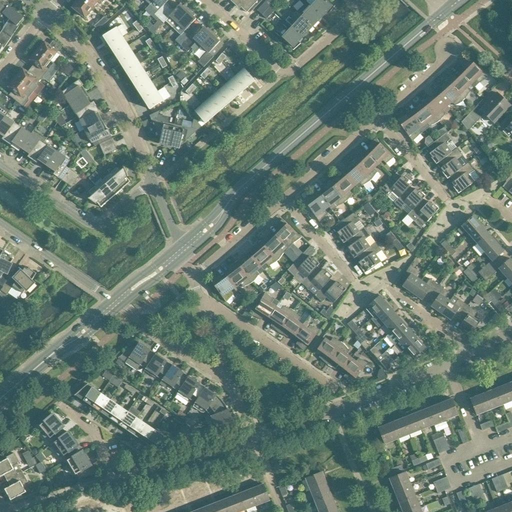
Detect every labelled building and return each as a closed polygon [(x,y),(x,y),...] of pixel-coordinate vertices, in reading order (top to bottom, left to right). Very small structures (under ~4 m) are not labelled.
[(93,8),(83,0),(75,0),(73,3),(75,4),(72,8),(85,18),(93,8)] [(167,6),(166,3),(168,0),(154,0),(149,5),(149,6),(150,5),(157,12),(154,14),(159,19),(170,8),(167,6)] [(234,0),(232,2),(237,7),(239,6),(247,13),(257,1),(256,0),(234,0)] [(267,0),(257,10),(262,15),(270,6),(271,5),(267,0)] [(329,14),(335,6),(328,1),(327,2),(325,0),(307,0),(306,2),(311,6),(322,17),(327,12),(329,14)] [(9,7),(4,4),(0,9),(0,16),(0,17),(3,14),(9,20),(2,31),(11,38),(19,27),(17,26),(24,18),(9,6),(9,7)] [(173,28),(189,10),(184,5),(183,7),(180,4),(174,10),(171,10),(170,8),(159,19),(164,23),(166,21),(173,28)] [(313,27),(322,17),(311,6),(308,10),(303,5),(296,12),(313,27)] [(262,15),(267,19),(275,11),(270,6),(262,15)] [(183,32),(196,19),(193,17),(195,15),(189,10),(173,28),(180,35),(175,41),(179,45),(188,36),(183,32)] [(303,37),(313,27),(296,12),(290,19),(296,23),(292,27),(303,37)] [(94,26),(97,30),(109,20),(105,17),(94,26)] [(109,45),(122,37),(116,27),(103,36),(109,45)] [(201,46),(213,33),(208,28),(207,29),(204,27),(192,40),(188,36),(179,45),(187,52),(191,48),(195,52),(201,46)] [(299,42),(303,37),(292,27),(282,37),(289,43),(287,44),(293,50),(300,44),(299,42)] [(4,48),(11,38),(2,31),(0,33),(0,51),(2,47),(4,48)] [(219,38),(213,33),(201,46),(207,52),(198,62),(204,67),(214,57),(209,53),(220,41),(217,39),(219,38)] [(115,54),(128,46),(122,37),(109,45),(115,54)] [(57,52),(51,47),(44,42),(37,51),(50,61),(57,52)] [(120,64),(134,55),(128,46),(115,54),(120,64)] [(50,61),(37,51),(30,60),(34,64),(31,68),(43,77),(49,70),(46,67),(50,61)] [(126,73),(140,64),(134,55),(120,64),(126,73)] [(466,71),(462,75),(471,84),(475,88),(480,82),(486,78),(487,76),(477,67),(468,58),(467,60),(464,65),(462,67),(466,71)] [(132,82),(146,73),(140,64),(126,73),(132,82)] [(64,73),(70,77),(75,70),(70,66),(64,73)] [(43,77),(31,68),(27,73),(23,69),(15,78),(28,88),(37,95),(44,87),(39,82),(43,77)] [(244,69),(236,76),(247,88),(255,81),(244,69)] [(138,91),(152,83),(146,73),(132,82),(138,91)] [(467,88),(471,84),(462,75),(458,79),(454,74),(452,76),(447,80),(446,81),(464,100),(465,99),(469,93),(470,92),(467,88)] [(238,95),(247,88),(236,76),(228,83),(238,95)] [(37,95),(28,88),(15,78),(8,87),(13,91),(9,95),(21,105),(26,109),(37,95)] [(62,92),(70,105),(87,94),(82,86),(82,85),(79,80),(62,92)] [(464,100),(446,81),(445,82),(441,86),(439,88),(443,92),(439,96),(447,106),(452,102),(455,106),(456,105),(463,101),(464,100)] [(144,100),(157,92),(152,83),(138,91),(144,100)] [(230,102),(238,95),(228,83),(219,90),(230,102)] [(222,109),(230,102),(219,90),(211,97),(222,109)] [(163,101),(157,92),(144,100),(150,110),(163,101)] [(497,93),(480,111),(494,123),(510,105),(497,93)] [(92,102),(87,94),(70,105),(78,117),(96,107),(93,102),(92,102)] [(447,106),(439,96),(434,100),(431,95),(428,97),(424,100),(422,101),(439,122),(440,121),(444,115),(446,114),(443,110),(447,106)] [(213,117),(222,109),(211,97),(203,104),(213,117)] [(439,122),(422,101),(421,102),(417,106),(415,108),(419,112),(414,116),(422,126),(427,123),(430,127),(431,126),(438,122),(439,122)] [(205,124),(213,117),(203,104),(195,111),(205,124)] [(99,112),(96,107),(78,117),(81,122),(78,123),(77,126),(81,132),(85,130),(103,121),(98,112),(99,112)] [(157,120),(159,111),(149,116),(151,119),(157,120)] [(461,122),(468,131),(480,119),(472,111),(461,122)] [(422,126),(414,116),(409,119),(406,115),(404,116),(399,119),(397,120),(405,130),(412,142),(414,140),(418,135),(420,134),(417,130),(422,126)] [(6,142),(18,125),(5,116),(0,123),(0,136),(2,138),(2,139),(6,142)] [(511,121),(507,117),(498,127),(508,137),(511,134),(511,121)] [(194,118),(191,129),(198,130),(202,127),(194,118)] [(169,147),(174,125),(157,120),(151,119),(160,141),(159,144),(167,146),(169,147)] [(98,141),(99,144),(112,139),(108,129),(107,130),(103,121),(85,130),(91,143),(98,141)] [(20,150),(31,134),(18,125),(6,142),(11,146),(12,145),(20,150)] [(174,125),(169,147),(179,149),(180,145),(198,130),(191,129),(174,125)] [(444,128),(437,132),(440,137),(447,132),(444,128)] [(32,160),(44,143),(47,139),(34,130),(31,134),(20,150),(28,156),(27,157),(32,160)] [(457,148),(463,144),(453,130),(447,134),(457,148)] [(439,162),(457,148),(446,134),(427,147),(433,155),(431,157),(436,164),(439,162)] [(99,144),(102,150),(114,144),(112,139),(99,144)] [(373,151),(369,155),(378,164),(382,160),(386,164),(387,162),(393,158),(394,157),(384,148),(375,139),(374,140),(370,145),(369,147),(373,151)] [(45,168),(57,152),(44,143),(32,160),(37,163),(37,162),(45,168)] [(117,150),(114,144),(102,150),(104,155),(117,150)] [(447,179),(463,167),(462,167),(457,160),(463,156),(457,148),(439,162),(445,170),(442,172),(447,179)] [(70,161),(57,152),(45,168),(54,174),(53,175),(58,178),(70,161)] [(374,168),(378,164),(369,155),(365,159),(361,155),(359,157),(354,160),(353,161),(371,180),(372,179),(376,173),(377,172),(374,168)] [(91,156),(85,160),(89,165),(95,161),(91,156)] [(469,163),(480,179),(486,174),(476,159),(469,163)] [(371,180),(353,161),(352,162),(348,166),(346,168),(350,173),(346,176),(354,186),(359,183),(362,186),(363,185),(370,181),(371,180)] [(468,163),(462,167),(463,167),(447,179),(450,177),(456,184),(453,187),(458,194),(479,178),(468,163)] [(118,167),(110,174),(123,189),(123,188),(130,182),(126,177),(127,176),(128,177),(124,167),(124,168),(121,171),(118,167)] [(66,184),(74,172),(69,169),(61,180),(66,184)] [(123,189),(110,174),(106,169),(99,175),(116,195),(123,188),(123,189)] [(71,187),(79,176),(74,172),(66,184),(71,187)] [(116,195),(99,175),(96,172),(89,178),(96,186),(109,201),(116,195)] [(399,198),(410,186),(412,184),(405,178),(403,180),(396,173),(380,190),(388,197),(392,192),(398,198),(399,198)] [(350,190),(354,186),(346,176),(341,180),(337,176),(335,177),(331,180),(329,181),(346,202),(347,201),(351,195),(353,194),(350,190)] [(346,202),(329,181),(328,182),(324,187),(322,188),(325,193),(321,196),(329,207),(328,207),(332,211),(338,206),(345,203),(346,202)] [(109,201),(96,186),(88,193),(92,197),(89,199),(89,198),(88,199),(96,204),(97,204),(96,203),(97,202),(101,207),(108,201),(109,201)] [(419,190),(418,191),(416,193),(410,186),(399,198),(398,198),(394,203),(401,210),(406,204),(412,210),(423,199),(426,196),(419,190)] [(329,207),(321,196),(316,200),(313,195),(311,197),(306,199),(304,200),(311,211),(319,222),(321,221),(325,216),(327,214),(324,210),(328,207),(329,207)] [(432,203),(431,204),(430,205),(423,199),(412,210),(407,215),(421,228),(439,209),(432,203)] [(365,212),(370,220),(380,213),(374,206),(365,212)] [(343,243),(346,241),(359,232),(365,228),(354,213),(335,226),(341,234),(338,236),(343,243)] [(469,235),(482,224),(478,219),(477,220),(473,216),(458,230),(462,235),(466,231),(469,235)] [(275,235),(285,245),(288,248),(294,243),(300,239),(301,237),(291,228),(282,219),(280,221),(277,225),(275,227),(279,231),(275,235)] [(379,219),(374,223),(378,228),(383,224),(379,219)] [(477,244),(488,234),(485,230),(487,229),(482,224),(469,235),(477,244)] [(357,256),(376,243),(365,228),(359,232),(346,241),(352,249),(349,251),(354,259),(357,256)] [(385,235),(391,243),(396,239),(390,232),(385,235)] [(484,252),(497,241),(493,236),(492,237),(488,234),(477,244),(472,248),(480,256),(484,252)] [(280,249),(285,245),(275,235),(271,239),(267,235),(265,237),(261,240),(259,242),(277,261),(278,260),(283,254),(284,253),(280,249)] [(441,244),(449,253),(453,249),(445,240),(441,244)] [(502,246),(497,241),(484,252),(492,261),(504,251),(500,247),(502,246)] [(277,261),(259,242),(258,243),(255,247),(253,249),(257,253),(252,257),(261,267),(265,263),(269,267),(270,265),(276,262),(277,261)] [(381,251),(376,243),(357,256),(362,264),(359,266),(365,274),(386,258),(381,251)] [(406,246),(411,252),(414,247),(410,243),(406,246)] [(382,250),(387,258),(392,255),(388,247),(382,250)] [(4,251),(0,256),(0,284),(3,287),(11,276),(7,274),(12,264),(10,264),(13,259),(11,257),(12,256),(4,251)] [(306,278),(319,264),(313,258),(310,260),(303,254),(287,270),(301,283),(306,278)] [(261,267),(252,257),(248,261),(244,256),(242,258),(237,261),(236,262),(252,282),(254,281),(258,276),(260,275),(264,271),(261,267)] [(506,278),(511,272),(511,260),(510,259),(499,269),(506,278)] [(252,282),(236,262),(235,263),(231,267),(229,269),(232,273),(228,277),(235,287),(240,284),(243,288),(245,286),(251,283),(252,282)] [(482,277),(492,268),(488,263),(478,272),(482,277)] [(326,270),(325,271),(324,273),(317,267),(319,264),(306,278),(301,283),(314,295),(319,290),(319,291),(330,279),(333,277),(326,270)] [(411,295),(421,281),(416,277),(420,272),(410,265),(401,279),(406,282),(402,286),(407,289),(406,291),(411,295)] [(22,272),(21,271),(14,278),(11,276),(3,287),(0,291),(7,295),(13,286),(23,293),(26,289),(27,290),(34,283),(31,281),(36,273),(28,268),(28,269),(25,267),(22,272)] [(496,272),(492,268),(482,277),(486,281),(496,272)] [(235,287),(228,277),(223,280),(220,275),(217,277),(212,279),(211,281),(218,291),(226,302),(227,301),(233,295),(231,291),(235,287)] [(282,277),(278,282),(281,286),(286,281),(282,277)] [(340,283),(339,284),(337,286),(330,279),(319,291),(319,290),(314,295),(321,302),(326,297),(333,303),(346,289),(340,283)] [(430,299),(439,285),(430,279),(426,284),(421,281),(411,295),(416,299),(418,297),(422,300),(425,295),(430,299)] [(440,315),(450,301),(445,297),(449,292),(439,285),(430,299),(434,302),(431,307),(435,310),(434,311),(440,315)] [(488,304),(491,302),(495,298),(492,295),(490,292),(483,298),(488,304)] [(269,318),(276,307),(279,303),(272,298),(267,294),(265,293),(252,315),(254,316),(259,318),(261,320),(264,315),(269,318)] [(376,315),(389,303),(385,298),(383,300),(380,296),(369,306),(366,308),(373,317),(376,315)] [(458,319),(468,306),(458,299),(454,304),(450,301),(440,315),(445,319),(446,317),(450,320),(454,316),(458,319)] [(505,309),(499,302),(495,306),(501,313),(505,309)] [(384,323),(395,313),(392,310),(393,308),(389,303),(376,315),(384,323)] [(278,332),(293,311),(292,310),(285,307),(284,306),(281,310),(276,307),(269,318),(274,321),(271,326),(273,327),(277,331),(278,332)] [(477,312),(468,306),(458,319),(463,322),(460,327),(464,330),(463,331),(468,335),(469,333),(470,334),(479,322),(473,318),(477,312)] [(320,313),(328,319),(334,311),(330,307),(326,311),(323,309),(320,313)] [(295,336),(303,325),(298,322),(301,318),(299,317),(294,311),(293,311),(278,332),(280,333),(285,336),(287,337),(290,333),(295,336)] [(391,332),(404,320),(400,316),(398,317),(395,313),(384,323),(391,332)] [(359,329),(352,320),(347,324),(355,333),(359,329)] [(399,340),(410,330),(407,327),(408,325),(404,320),(391,332),(399,340)] [(303,325),(295,336),(299,339),(296,344),(298,346),(302,350),(304,351),(311,341),(320,330),(319,329),(312,326),(306,321),(303,325)] [(355,338),(360,344),(364,340),(359,334),(362,332),(359,329),(355,333),(358,336),(355,338)] [(406,349),(419,338),(415,333),(413,334),(410,330),(399,340),(406,349)] [(360,344),(365,350),(370,346),(368,344),(373,340),(370,336),(364,340),(360,344)] [(326,364),(342,343),(341,342),(334,339),(333,338),(330,342),(325,338),(317,349),(322,353),(319,357),(321,359),(325,363),(326,364)] [(423,343),(419,338),(406,349),(414,358),(425,348),(422,344),(423,343)] [(144,371),(156,354),(139,342),(138,343),(139,343),(136,348),(133,346),(133,345),(118,358),(118,359),(119,358),(125,363),(126,363),(127,361),(138,369),(140,366),(145,369),(144,371)] [(343,368),(351,358),(346,354),(349,350),(348,349),(343,344),(342,343),(326,364),(328,365),(333,368),(335,369),(338,365),(343,368)] [(172,365),(156,354),(144,371),(155,379),(157,377),(162,380),(159,384),(160,384),(172,365)] [(379,361),(385,368),(389,364),(383,357),(379,361)] [(356,362),(351,358),(343,368),(347,372),(344,376),(346,378),(349,382),(351,384),(359,374),(368,364),(367,362),(360,359),(359,358),(356,362)] [(189,377),(172,365),(160,384),(165,388),(168,383),(173,387),(173,388),(178,391),(176,394),(177,394),(189,377)] [(113,376),(106,371),(104,374),(105,377),(110,381),(111,379),(113,376)] [(195,403),(205,388),(189,377),(177,394),(188,402),(190,399),(195,403)] [(75,395),(92,407),(101,393),(88,384),(75,395)] [(511,400),(511,396),(507,385),(500,388),(500,387),(495,389),(501,405),(511,400)] [(217,396),(205,388),(195,403),(196,402),(196,403),(194,407),(201,412),(203,413),(206,410),(208,413),(223,402),(220,398),(217,396)] [(501,405),(495,389),(490,391),(490,392),(483,394),(489,410),(501,405)] [(101,413),(110,400),(101,393),(92,407),(101,413)] [(489,410),(483,394),(476,397),(471,399),(477,415),(489,410)] [(447,402),(440,404),(446,420),(458,415),(452,399),(446,401),(447,402)] [(110,419),(119,406),(110,400),(101,413),(110,419)] [(226,405),(223,402),(208,413),(211,417),(212,416),(216,428),(215,429),(217,432),(229,429),(229,428),(228,428),(227,425),(232,423),(233,423),(228,409),(226,405)] [(446,420),(440,404),(432,407),(427,409),(434,425),(446,420)] [(119,425),(128,412),(119,406),(110,419),(119,425)] [(434,425),(427,409),(422,411),(415,414),(421,429),(434,425)] [(128,431),(137,418),(128,412),(119,425),(128,431)] [(51,437),(55,442),(67,433),(62,428),(64,426),(53,414),(37,428),(37,429),(40,426),(50,438),(51,437)] [(421,429),(415,414),(408,417),(408,416),(403,418),(409,434),(421,429)] [(137,437),(146,424),(137,418),(128,431),(137,437)] [(409,434),(403,418),(398,420),(398,421),(391,424),(397,439),(409,434)] [(480,425),(482,431),(495,426),(493,420),(480,425)] [(510,428),(508,422),(495,427),(497,433),(510,428)] [(146,443),(155,430),(146,424),(137,437),(146,443)] [(397,439),(391,424),(384,426),(379,428),(385,444),(397,439)] [(180,429),(184,442),(190,440),(187,427),(180,429)] [(457,431),(462,444),(468,441),(463,429),(457,431)] [(170,440),(155,430),(146,443),(155,450),(159,444),(163,447),(162,447),(162,448),(171,445),(170,440)] [(67,433),(55,442),(51,445),(56,452),(59,449),(64,456),(64,455),(68,460),(81,452),(77,446),(78,445),(69,432),(67,433)] [(444,436),(439,438),(444,451),(449,449),(444,436)] [(444,451),(439,438),(433,441),(438,454),(444,451)] [(81,452),(68,460),(64,462),(68,470),(71,467),(76,474),(77,474),(78,477),(79,479),(94,474),(94,473),(93,474),(89,466),(91,465),(83,451),(81,452)] [(0,476),(4,475),(7,480),(23,472),(18,462),(19,462),(14,453),(6,457),(7,459),(3,461),(2,460),(0,460),(0,476)] [(428,470),(442,465),(439,459),(426,464),(428,470)] [(28,482),(23,472),(7,480),(10,486),(5,489),(11,500),(15,498),(16,499),(22,496),(21,495),(26,492),(22,485),(28,482)] [(306,479),(311,491),(326,484),(323,477),(324,477),(322,472),(306,479)] [(392,484),(395,491),(411,484),(406,472),(389,479),(392,484)] [(502,475),(497,477),(502,490),(508,488),(502,475)] [(435,488),(449,482),(446,477),(433,482),(435,488)] [(502,490),(497,477),(492,479),(497,492),(502,490)] [(451,488),(449,482),(435,488),(437,493),(451,488)] [(258,487),(251,490),(257,505),(269,500),(263,484),(258,486),(258,487)] [(329,491),(326,484),(311,491),(315,502),(331,496),(330,491),(329,491)] [(415,496),(411,484),(395,491),(398,497),(397,498),(399,502),(415,496)] [(479,484),(474,486),(479,500),(485,497),(479,484)] [(479,500),(474,486),(468,488),(473,502),(479,500)] [(257,505),(251,490),(244,493),(244,492),(239,494),(245,510),(257,505)] [(462,491),(456,493),(462,507),(467,504),(462,491)] [(239,511),(245,510),(239,494),(234,496),(234,497),(227,499),(231,511),(239,511)] [(333,501),(331,496),(315,502),(319,511),(324,511),(336,508),(333,501)] [(408,511),(420,508),(415,496),(399,502),(401,507),(402,507),(403,511),(408,511)] [(231,511),(227,499),(220,502),(219,501),(214,503),(217,511),(231,511)] [(217,511),(214,503),(209,505),(210,506),(203,509),(203,511),(217,511)]
